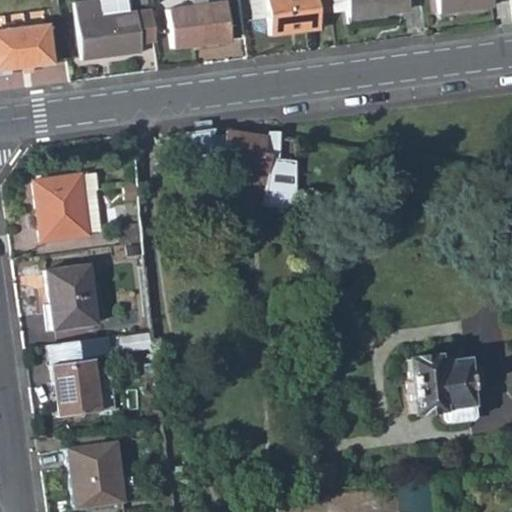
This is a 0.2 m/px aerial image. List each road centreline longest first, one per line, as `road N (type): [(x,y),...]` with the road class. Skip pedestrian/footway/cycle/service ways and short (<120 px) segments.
road 1 (residential): [(0,126),(511,58)]
road 2 (residential): [(20,511),(0,365)]
